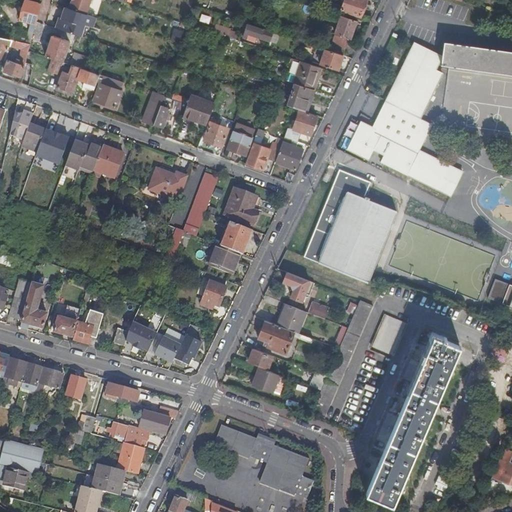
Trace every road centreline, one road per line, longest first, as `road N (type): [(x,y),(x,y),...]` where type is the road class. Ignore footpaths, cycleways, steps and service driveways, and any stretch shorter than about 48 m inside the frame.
road 1 (residential): [(202,393),(395,0)]
road 2 (residential): [(202,393),(0,336)]
road 3 (residential): [(339,509),(339,459),(325,440),(202,393)]
road 4 (residential): [(143,511),(202,393)]
